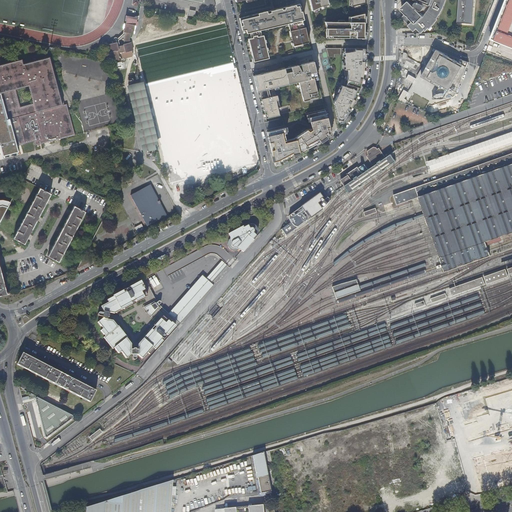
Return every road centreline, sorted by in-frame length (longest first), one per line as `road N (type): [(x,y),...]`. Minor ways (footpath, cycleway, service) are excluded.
road 1 (primary): [(270,180),(3,314)]
road 2 (primary): [(14,337),(64,302),(272,192)]
road 3 (residential): [(227,0),(270,180)]
road 4 (primary): [(376,0),(374,79),(343,137)]
road 5 (residential): [(499,0),(476,52),(389,40)]
road 6 (residential): [(27,461),(140,379)]
road 7 (residential): [(448,392),(480,508)]
